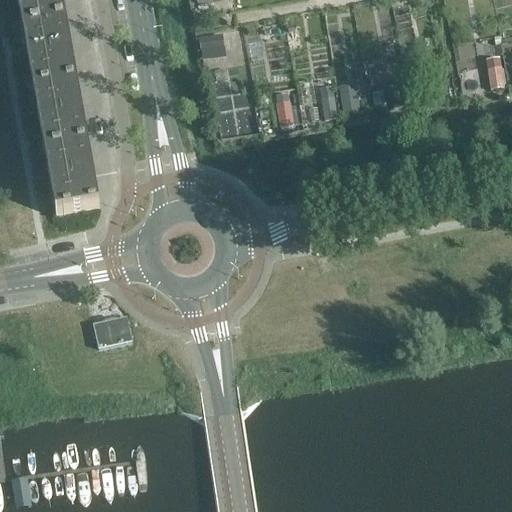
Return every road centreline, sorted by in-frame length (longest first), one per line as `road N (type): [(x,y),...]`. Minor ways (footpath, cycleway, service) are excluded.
road 1 (residential): [(227,242),(321,215),(511,186)]
road 2 (tertiary): [(159,118),(137,0)]
road 3 (tertiary): [(149,268),(165,286),(197,291),(224,269),(227,242)]
